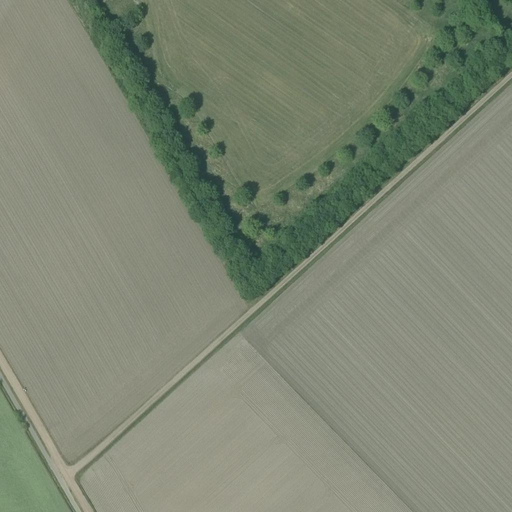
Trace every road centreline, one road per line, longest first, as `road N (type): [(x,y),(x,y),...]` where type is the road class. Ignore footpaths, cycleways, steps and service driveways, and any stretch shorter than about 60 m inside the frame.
road 1 (track): [(511,73),(67,473)]
road 2 (track): [(90,511),(0,359)]
